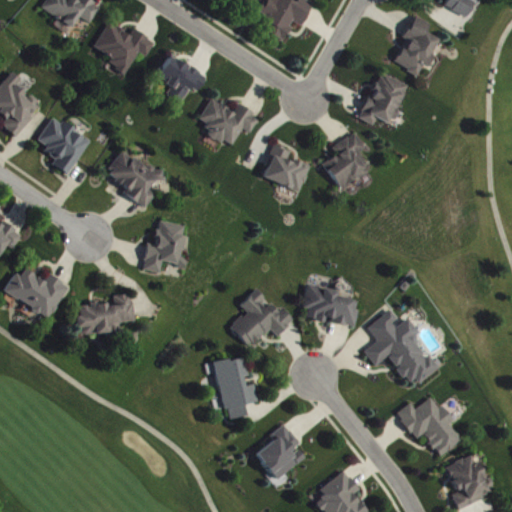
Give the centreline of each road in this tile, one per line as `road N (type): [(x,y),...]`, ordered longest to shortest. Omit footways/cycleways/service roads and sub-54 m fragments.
road 1 (residential): [(159,0),(309,101),(364,0)]
road 2 (residential): [(415,511),(396,474),(316,379)]
